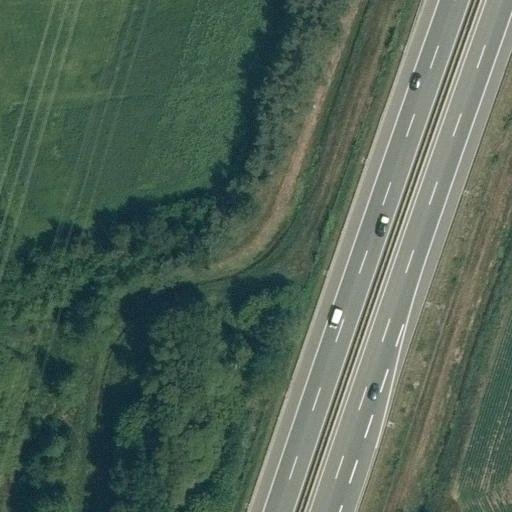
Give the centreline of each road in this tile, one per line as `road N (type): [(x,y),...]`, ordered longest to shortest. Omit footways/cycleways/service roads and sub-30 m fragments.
road 1 (motorway): [(325,511),(502,0)]
road 2 (motorway): [(454,0),(278,511)]
